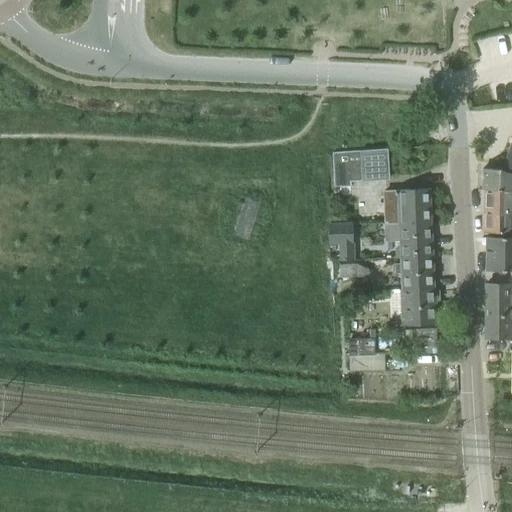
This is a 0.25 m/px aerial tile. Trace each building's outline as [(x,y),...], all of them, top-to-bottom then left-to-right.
[(359,151),(332,152),(334,187),(350,186),(350,182),(361,181),(359,151)] [(511,172),(501,168),(484,168),(484,189),(511,190),(511,172)] [(429,187),(397,189),(397,190),(382,191),(383,223),(431,221),(429,187)] [(511,190),(484,189),(483,209),(494,209),(494,213),(494,214),(511,214),(511,190)] [(511,214),(494,214),(494,213),(494,209),(483,209),(483,232),(487,232),(511,232),(511,214)] [(399,222),(395,222),(396,241),(400,241),(400,248),(396,248),(397,257),(401,257),(401,256),(432,255),(431,221),(399,222)] [(351,222),(327,223),(328,243),(338,243),(339,259),(353,258),(352,242),(351,222)] [(511,237),(487,236),(487,269),(511,270),(511,237)] [(432,255),(401,257),(401,262),(394,263),(395,273),(401,273),(402,289),(428,288),(429,296),(434,295),(432,255)] [(357,264),(339,265),(339,278),(370,277),(369,270),(357,264)] [(510,283),(486,283),(486,338),(510,338),(510,317),(511,316),(511,294),(510,294),(510,283)] [(428,288),(402,289),(404,324),(436,322),(434,295),(429,296),(428,288)] [(414,343),(437,337),(434,325),(411,330),(414,343)] [(349,355),(373,353),(373,339),(348,340),(349,355)]
